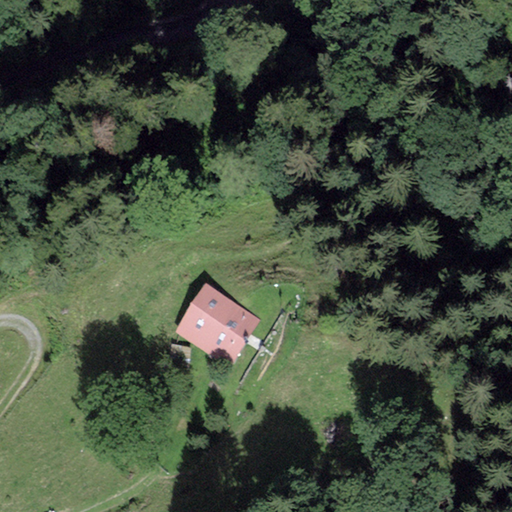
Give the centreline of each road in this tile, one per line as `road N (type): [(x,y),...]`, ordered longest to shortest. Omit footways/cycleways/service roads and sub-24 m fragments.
road 1 (unclassified): [(234,0),(0,83)]
road 2 (track): [(84,511),(154,469),(200,376)]
road 3 (track): [(0,321),(17,319),(36,341),(28,370),(0,411)]
